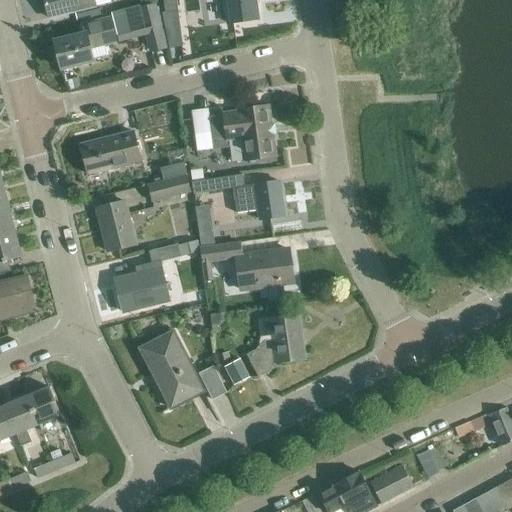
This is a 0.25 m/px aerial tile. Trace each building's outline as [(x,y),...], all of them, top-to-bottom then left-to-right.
[(44,0),(49,18),(95,7),(93,0),(44,0)] [(162,0),(165,14),(177,12),(175,0),(162,0)] [(225,0),(228,26),(257,22),(254,0),(225,0)] [(139,11),(150,53),(164,50),(154,7),(139,11)] [(83,28),(85,36),(55,43),(61,70),(92,62),(89,49),(114,43),(109,22),(83,28)] [(241,141),(244,163),(275,159),(268,107),(236,112),(237,113),(222,115),(222,117),(210,119),(214,152),(227,150),(226,143),(241,141)] [(81,146),(88,176),(142,162),(134,132),(81,146)] [(183,163),(159,169),(163,182),(186,175),(183,163)] [(146,186),(151,203),(191,193),(186,175),(163,182),(146,186)] [(193,195),(232,190),(236,215),(259,212),(260,221),(284,217),(280,182),(244,187),(243,176),(191,183),(193,195)] [(127,217),(124,205),(123,203),(96,210),(107,253),(135,246),(127,217)] [(0,209),(0,236),(14,232),(8,207),(0,209)] [(0,236),(0,262),(21,257),(14,232),(0,236)] [(198,242),(177,247),(177,245),(149,252),(152,265),(141,268),(143,274),(114,281),(122,313),(168,301),(159,263),(200,253),(198,242)] [(266,282),(293,278),(290,251),(241,258),(239,244),(200,249),(204,282),(214,281),(211,262),(236,259),(240,290),(267,286),(266,282)] [(0,321),(4,321),(2,313),(33,306),(26,276),(0,281),(0,321)] [(276,365),(304,361),(298,317),(269,320),(272,340),(267,341),(256,350),(257,352),(246,358),(257,380),(277,369),(276,365)] [(139,350),(169,409),(203,392),(172,333),(139,350)] [(198,374),(212,400),(226,393),(212,366),(198,374)] [(49,388),(26,398),(38,427),(62,418),(49,388)] [(26,398),(4,407),(16,436),(21,448),(31,444),(26,432),(38,427),(26,398)] [(4,407),(0,408),(0,442),(16,436),(4,407)] [(511,442),(511,424),(506,408),(488,416),(501,447),(511,442)] [(455,429),(459,439),(476,432),(472,422),(455,429)] [(427,453),(437,472),(448,466),(438,447),(427,453)] [(52,461),(56,471),(73,465),(68,454),(52,461)] [(56,472),(51,461),(33,469),(37,480),(56,472)] [(370,483),(381,505),(413,488),(402,467),(370,483)] [(359,472),(334,486),(334,487),(319,495),(327,511),(368,511),(377,507),(359,472)] [(26,473),(8,480),(12,491),(31,483),(26,473)] [(511,479),(495,489),(507,511),(511,508),(511,479)] [(0,496),(12,491),(8,480),(0,483),(0,496)] [(495,489),(484,495),(493,511),(506,511),(507,511),(495,489)] [(474,501),(480,511),(493,511),(484,495),(474,501)] [(320,511),(313,497),(302,503),(307,511),(320,511)] [(465,511),(480,511),(474,501),(463,507),(465,511)]
